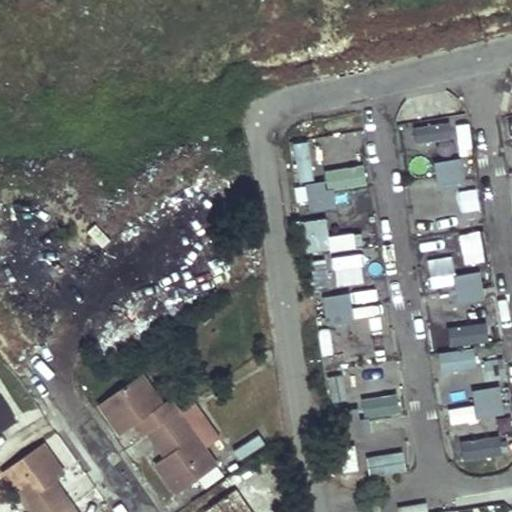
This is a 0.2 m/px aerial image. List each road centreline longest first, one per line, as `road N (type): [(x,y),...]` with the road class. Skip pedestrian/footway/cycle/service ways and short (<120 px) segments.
road 1 (residential): [(370,82),(438,494)]
road 2 (residential): [(265,116),(259,141),(315,511)]
road 3 (residential): [(511,292),(472,58)]
road 4 (residential): [(149,511),(61,387)]
